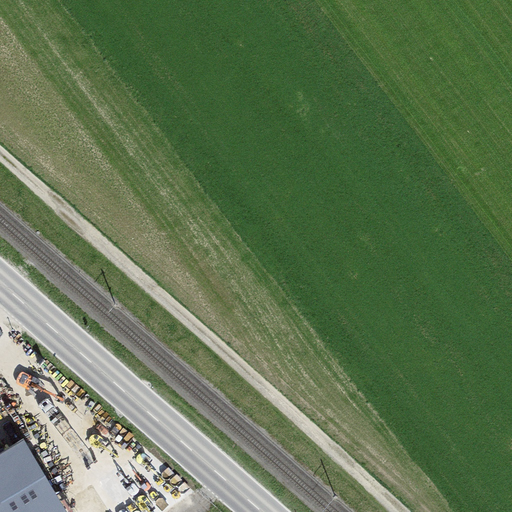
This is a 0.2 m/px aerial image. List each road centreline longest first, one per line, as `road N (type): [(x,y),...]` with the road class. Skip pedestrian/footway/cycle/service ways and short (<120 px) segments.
road 1 (track): [(399,511),(0,155)]
road 2 (secondary): [(0,281),(262,511)]
